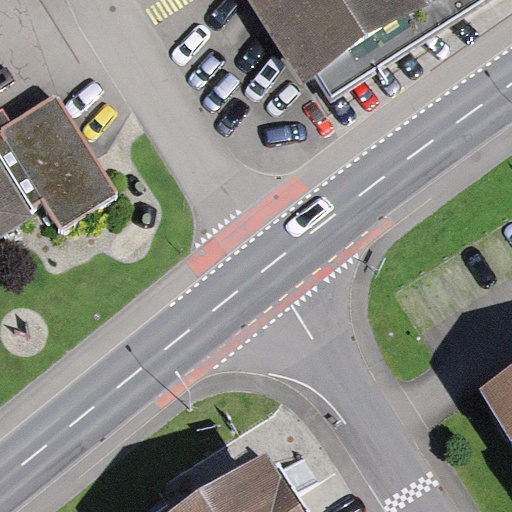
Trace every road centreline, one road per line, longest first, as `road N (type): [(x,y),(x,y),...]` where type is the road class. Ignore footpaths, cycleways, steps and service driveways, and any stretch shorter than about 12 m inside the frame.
road 1 (primary): [(0,483),(267,265)]
road 2 (residential): [(106,0),(267,265)]
road 3 (primary): [(267,265),(511,84)]
road 4 (residential): [(267,265),(423,511)]
